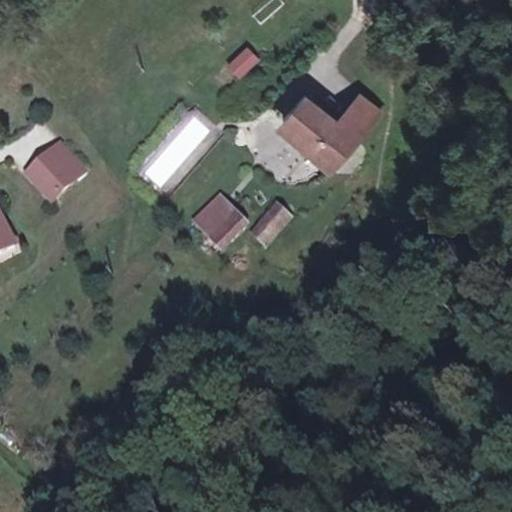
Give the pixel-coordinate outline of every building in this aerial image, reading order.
[(247,44),(224,65),(237,79),(260,59),(247,44)] [(337,119),(305,91),(282,119),(307,142),(335,166),(382,112),(360,93),(337,119)] [(335,166),(307,142),(302,147),(312,157),(310,160),(327,175),(335,166)] [(83,169),(58,148),(48,159),(57,168),(47,180),(62,194),(83,169)] [(57,168),(48,159),(36,171),(47,180),(57,168)] [(242,220),(221,196),(198,217),(219,242),(242,220)] [(0,247),(17,238),(0,204),(0,247)] [(289,218),(274,204),(251,230),(267,244),(289,218)]
